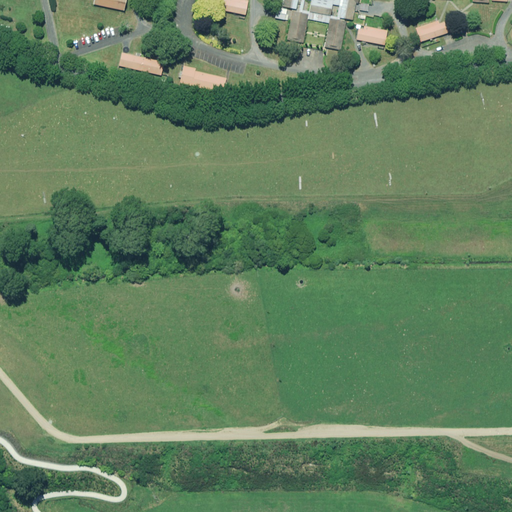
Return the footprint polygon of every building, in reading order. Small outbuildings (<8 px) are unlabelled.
[(129,0),(92,0),(92,2),(126,11),(129,0)] [(252,1),(247,0),(225,0),(223,9),(248,16),(252,1)] [(291,21),(287,39),(304,43),(309,19),(330,23),(325,48),(341,51),(346,20),(354,21),(357,0),(284,0),(283,9),(278,8),(276,18),(291,21)] [(422,43),(453,32),(448,18),(417,28),(422,43)] [(389,30),(361,25),(358,41),(386,46),(389,30)] [(168,63),(123,52),(120,67),(164,78),(168,63)] [(230,76),(186,67),(182,83),(226,93),(230,76)]
